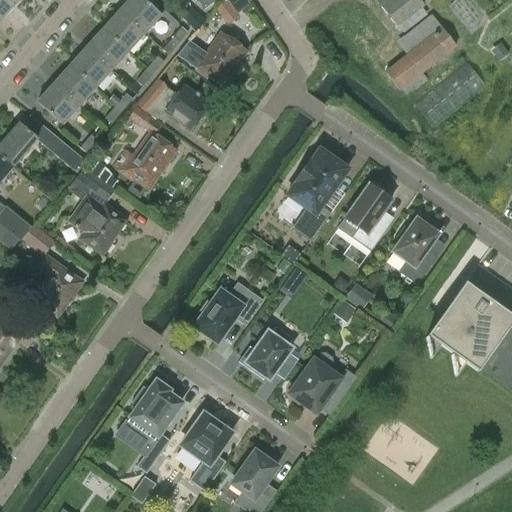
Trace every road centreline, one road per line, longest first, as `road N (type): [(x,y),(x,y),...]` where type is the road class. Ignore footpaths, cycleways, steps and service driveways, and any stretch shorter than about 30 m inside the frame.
road 1 (residential): [(132,317),(292,93)]
road 2 (residential): [(511,245),(292,93)]
road 3 (residential): [(0,502),(132,317)]
road 4 (residential): [(295,432),(145,326)]
